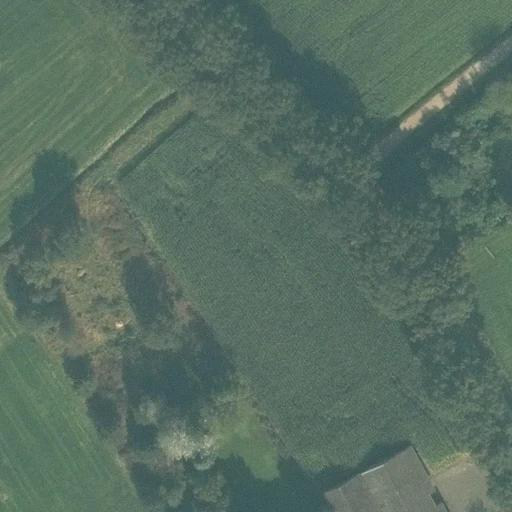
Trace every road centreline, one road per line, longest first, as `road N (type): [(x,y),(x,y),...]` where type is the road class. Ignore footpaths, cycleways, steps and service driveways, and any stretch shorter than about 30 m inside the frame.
road 1 (unclassified): [(511,437),(401,242),(353,183),(292,138),(145,0)]
road 2 (track): [(511,44),(353,183)]
